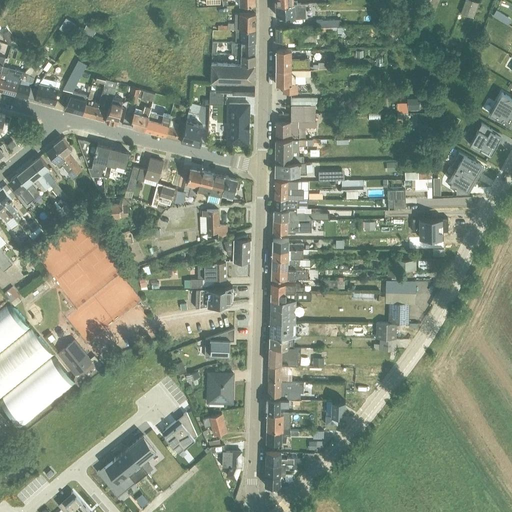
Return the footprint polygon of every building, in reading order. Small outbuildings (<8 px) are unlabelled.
[(428,0),(425,8),(428,10),(434,12),(438,0),(428,0)] [(472,0),(465,0),(461,13),(473,17),(479,2),(472,0)] [(294,4),(276,5),(276,16),(285,16),(286,19),(306,18),(305,3),(294,4)] [(511,19),(497,10),(493,15),(509,25),(511,20),(511,19)] [(235,30),(256,30),(256,14),(235,14),(235,23),(228,23),(228,26),(218,26),(218,30),(235,30)] [(66,16),(60,27),(69,32),(73,24),(75,25),(84,30),(83,32),(93,37),(96,30),(78,20),(75,19),(74,21),(66,16)] [(303,27),(276,28),(276,41),(290,41),(290,33),(303,32),(303,27)] [(9,30),(3,33),(7,43),(14,40),(9,30)] [(256,30),(235,30),(235,43),(255,43),(256,30)] [(312,35),(299,35),(300,45),(320,44),(320,35),(312,35)] [(241,55),(255,55),(255,43),(235,43),(232,43),(231,55),(235,55),(241,55)] [(310,69),(311,69),(319,69),(319,64),(313,64),(313,66),(310,66),(310,58),(292,58),(292,50),(277,50),(276,70),(305,69),(310,69)] [(29,67),(35,58),(30,54),(24,63),(29,67)] [(210,83),(255,83),(255,55),(241,55),(235,55),(235,63),(211,63),(210,83)] [(19,78),(15,95),(28,98),(28,97),(35,99),(38,88),(32,86),(34,78),(38,72),(34,70),(37,66),(40,61),(35,58),(29,67),(26,72),(19,78)] [(43,69),(47,62),(43,59),(39,67),(43,69)] [(72,92),(73,91),(87,64),(78,59),(63,89),(72,92)] [(3,66),(0,75),(0,91),(15,95),(19,78),(26,72),(3,66)] [(305,69),(276,70),(276,85),(283,85),(283,94),(298,94),(298,84),(305,84),(305,76),(311,76),(311,69),(310,69),(305,69)] [(38,88),(35,99),(35,100),(55,106),(61,83),(43,78),(39,83),(38,88)] [(99,103),(95,118),(105,121),(109,108),(112,103),(113,97),(117,82),(106,79),(105,83),(99,103)] [(255,83),(210,83),(211,90),(232,90),(232,93),(255,93),(255,83)] [(91,90),(87,98),(92,100),(96,86),(92,85),(91,90)] [(153,101),(154,93),(132,87),(128,100),(137,103),(138,97),(153,101)] [(73,91),(72,92),(64,109),(82,113),(85,105),(87,98),(91,90),(90,90),(86,88),(84,94),(73,91)] [(210,92),(210,104),(223,105),(223,92),(210,92)] [(154,93),(153,101),(153,103),(161,105),(162,104),(173,107),(175,99),(154,93)] [(510,124),(511,119),(511,105),(508,104),(511,99),(502,94),(490,115),(501,122),(502,119),(510,124)] [(109,108),(105,121),(106,120),(117,123),(123,100),(113,97),(112,103),(109,108)] [(405,108),(414,107),(413,97),(404,98),(405,108)] [(85,105),(82,113),(82,115),(95,118),(99,103),(92,101),(91,105),(85,105)] [(392,111),(403,112),(403,101),(392,101),(392,111)] [(249,105),(229,104),(229,144),(249,144),(249,105)] [(145,131),(150,112),(151,108),(145,106),(143,111),(135,109),(132,120),(134,121),(132,127),(145,131)] [(150,112),(145,131),(165,137),(170,116),(163,115),(163,116),(150,112)] [(291,120),(315,121),(315,113),(291,112),(291,120)] [(170,116),(165,137),(181,141),(185,125),(185,124),(181,123),(179,128),(178,128),(179,125),(175,124),(175,121),(176,117),(171,115),(170,116)] [(315,121),(291,120),(291,123),(276,122),(276,135),(298,136),(298,127),(316,127),(317,121),(315,121)] [(392,121),(385,124),(386,127),(387,131),(395,128),(392,121)] [(479,124),(465,144),(486,158),(499,137),(479,124)] [(185,125),(181,141),(201,146),(205,131),(198,129),(199,127),(193,126),(193,128),(185,125)] [(21,132),(15,136),(21,144),(27,139),(21,132)] [(6,146),(11,142),(8,137),(2,141),(6,146)] [(54,145),(77,173),(82,169),(68,152),(72,149),(63,138),(54,145)] [(90,143),(78,140),(83,154),(87,155),(90,143)] [(275,163),(304,163),(304,156),(299,156),(299,146),(313,146),(313,140),(281,140),(278,141),(276,141),(275,163)] [(77,173),(54,145),(46,151),(60,167),(62,165),(68,172),(68,173),(72,178),(78,174),(77,173)] [(92,168),(88,167),(91,176),(104,176),(111,148),(98,145),(93,161),(92,168)] [(111,148),(104,176),(108,177),(110,169),(124,173),(129,153),(111,148)] [(456,169),(477,181),(484,168),(459,153),(452,166),(456,169)] [(33,162),(53,188),(63,200),(67,196),(46,170),(50,168),(40,156),(33,162)] [(140,168),(137,179),(139,180),(143,181),(143,182),(157,186),(158,183),(164,162),(150,158),(147,170),(140,168)] [(393,160),(382,160),(382,170),(393,169),(393,160)] [(25,169),(34,180),(43,191),(47,187),(49,190),(53,188),(33,162),(25,169)] [(304,163),(275,163),(275,176),(301,175),(301,174),(307,174),(307,162),(304,163)] [(137,179),(140,168),(133,166),(126,190),(134,191),(134,190),(135,187),(137,179)] [(412,179),(430,179),(430,172),(432,172),(432,167),(426,167),(426,172),(405,172),(405,179),(412,179)] [(197,191),(202,170),(191,168),(186,183),(184,191),(177,190),(174,203),(183,203),(185,195),(196,197),(197,191)] [(17,175),(35,197),(40,203),(44,201),(41,197),(42,196),(31,182),(34,180),(25,169),(17,175)] [(477,181),(456,169),(449,181),(453,183),(450,188),(453,189),(456,189),(469,189),(470,187),(473,188),(477,181)] [(202,170),(197,191),(209,193),(214,173),(202,170)] [(342,180),(344,180),(344,171),(319,171),(319,180),(342,180)] [(214,173),(209,193),(207,200),(219,203),(221,194),(225,176),(214,173)] [(35,197),(17,175),(9,181),(27,204),(35,197)] [(225,176),(221,194),(226,195),(233,196),(237,181),(237,179),(228,177),(225,176)] [(412,179),(405,179),(405,185),(412,185),(412,187),(415,187),(415,191),(427,191),(427,198),(430,198),(430,179),(412,179)] [(344,180),(342,180),(342,183),(342,190),(364,190),(363,180),(344,180)] [(274,199),(288,199),(288,189),(301,189),(301,181),(275,181),(275,189),(274,199)] [(288,199),(299,199),(304,199),(308,199),(308,181),(301,181),(301,189),(288,189),(288,199)] [(158,183),(157,186),(152,204),(157,206),(160,197),(162,197),(160,201),(170,204),(175,188),(158,183)] [(3,186),(12,197),(15,195),(12,192),(6,184),(3,186)] [(0,188),(0,198),(17,220),(21,217),(17,212),(18,211),(9,200),(12,198),(12,197),(3,186),(0,188)] [(388,199),(405,199),(405,190),(388,190),(388,199)] [(242,193),(238,196),(241,202),(246,199),(242,193)] [(17,220),(0,198),(0,214),(2,217),(3,217),(12,228),(19,223),(17,220)] [(122,205),(121,199),(105,200),(106,208),(106,210),(108,209),(110,209),(110,217),(120,217),(129,216),(128,205),(122,205)] [(274,208),(299,208),(299,199),(288,199),(274,199),(274,208)] [(405,199),(388,199),(388,208),(405,207),(405,199)] [(56,201),(52,203),(63,216),(70,210),(65,203),(61,207),(56,201)] [(274,219),(311,219),(329,219),(329,213),(311,213),(311,209),(299,208),(274,208),(274,219)] [(202,216),(200,216),(200,233),(216,232),(216,235),(228,235),(227,225),(220,225),(219,210),(202,210),(202,216)] [(408,217),(407,232),(413,232),(413,242),(440,243),(441,218),(408,217)] [(311,219),(274,219),(273,233),(295,234),(295,232),(311,232),(311,219)] [(375,221),(364,221),(364,224),(365,230),(375,230),(375,221)] [(40,226),(30,234),(33,239),(43,230),(40,226)] [(146,229),(147,239),(155,238),(155,237),(161,236),(160,229),(154,229),(154,228),(146,229)] [(147,239),(146,229),(136,229),(136,240),(147,239)] [(182,233),(175,234),(177,242),(184,241),(184,243),(188,242),(188,241),(193,241),(193,242),(195,242),(198,242),(196,234),(187,235),(187,234),(183,235),(182,233)] [(247,235),(224,242),(228,255),(233,255),(233,262),(250,262),(251,240),(247,240),(247,236),(247,235)] [(273,249),(303,250),(303,244),(289,244),(289,239),(273,239),(273,249)] [(0,247),(0,266),(3,271),(13,263),(0,247)] [(272,259),(303,260),(303,250),(273,249),(272,259)] [(272,268),(308,269),(310,269),(310,266),(310,260),(303,260),(272,259),(272,268)] [(394,271),(412,271),(412,270),(415,270),(415,260),(394,260),(394,264),(383,264),(383,270),(394,270),(394,271)] [(443,260),(418,260),(418,265),(427,265),(427,270),(443,271),(443,260)] [(203,280),(214,279),(226,279),(226,262),(212,261),(197,264),(198,279),(184,280),(185,288),(203,287),(203,280)] [(140,274),(147,272),(144,263),(137,265),(140,274)] [(308,269),(272,268),(272,278),(307,279),(308,269)] [(145,276),(139,278),(142,290),(143,290),(148,288),(145,276)] [(203,280),(203,287),(215,287),(214,279),(203,280)] [(323,280),(322,287),(337,288),(337,289),(344,289),(345,281),(323,280)] [(271,291),(304,293),(304,284),(272,283),(271,290),(271,291)] [(11,302),(18,296),(19,295),(13,286),(4,293),(10,300),(11,302)] [(196,290),(196,308),(232,303),(232,289),(232,286),(225,286),(225,288),(196,290)] [(348,288),(348,298),(372,299),(372,289),(348,288)] [(271,300),(297,300),(298,300),(311,301),(311,293),(304,293),(271,291),(271,300)] [(403,303),(409,303),(415,303),(416,296),(416,294),(386,293),(386,295),(386,303),(389,303),(403,303)] [(18,296),(11,302),(14,305),(21,300),(18,296)] [(270,321),(296,321),(296,315),(300,315),(302,313),(303,309),(300,306),(296,306),(297,300),(271,300),(271,307),(273,307),(272,314),(271,314),(270,321)] [(388,324),(397,324),(409,324),(409,303),(403,303),(389,303),(388,324)] [(13,306),(0,316),(0,349),(29,326),(13,306)] [(270,337),(294,337),(295,337),(295,334),(300,334),(302,332),(302,326),(300,324),(296,324),(296,321),(270,321),(270,337)] [(379,339),(396,340),(397,324),(388,324),(376,323),(376,339),(379,339)] [(324,336),(334,336),(334,328),(324,328),(324,336)] [(206,339),(205,358),(218,358),(218,355),(230,355),(230,342),(234,342),(235,329),(206,339)] [(35,332),(0,360),(0,395),(52,353),(35,332)] [(270,347),(294,348),(294,337),(270,337),(270,347)] [(55,357),(1,402),(20,427),(76,382),(79,385),(99,368),(98,366),(102,363),(95,355),(91,358),(75,338),(57,352),(76,375),(72,377),(55,357)] [(396,340),(379,339),(379,345),(374,345),(374,350),(396,351),(396,340)] [(269,365),(282,366),(282,360),(286,360),(288,363),(288,366),(298,366),(298,360),(300,360),(301,348),(294,348),(270,347),(269,365)] [(314,366),(324,366),(324,358),(313,358),(313,366),(314,366)] [(182,362),(174,365),(179,375),(182,374),(187,372),(182,362)] [(268,381),(282,381),(282,376),(282,366),(269,365),(268,381)] [(198,371),(186,376),(188,382),(201,377),(198,371)] [(207,373),(206,403),(233,403),(234,374),(207,373)] [(286,400),(301,400),(301,392),(304,393),(304,382),(286,382),(282,381),(268,381),(268,399),(286,400)] [(268,413),(281,414),(281,406),(288,406),(287,414),(291,414),(307,414),(307,407),(311,407),(311,400),(309,400),(301,400),(286,400),(268,399),(268,413)] [(327,401),(326,425),(336,425),(338,424),(338,415),(345,406),(345,402),(343,402),(327,401)] [(187,412),(163,431),(167,437),(166,438),(172,445),(194,428),(187,412)] [(267,430),(290,431),(291,425),(291,414),(287,414),(281,414),(268,413),(267,430)] [(222,414),(203,419),(205,427),(211,426),(214,436),(227,432),(222,414)] [(290,431),(267,430),(267,444),(282,444),(282,443),(286,443),(286,436),(298,436),(298,431),(290,431)] [(313,431),(313,439),(324,439),(324,431),(317,431),(313,431)] [(144,435),(128,448),(140,463),(156,450),(144,435)] [(220,446),(210,447),(212,453),(218,452),(218,467),(222,467),(222,470),(228,470),(228,476),(236,479),(241,467),(241,452),(225,451),(224,445),(220,446)] [(266,464),(304,465),(304,460),(302,460),(287,459),(282,459),(282,453),(266,452),(266,464)] [(119,485),(124,492),(135,483),(119,462),(115,458),(98,472),(112,490),(119,485)] [(266,475),(285,475),(286,470),(304,471),(304,465),(266,464),(266,475)] [(285,475),(266,475),(265,486),(273,487),(274,488),(278,488),(280,487),(281,481),(293,481),(293,476),(285,475)] [(119,485),(112,490),(118,497),(124,492),(119,485)] [(73,492),(58,505),(64,511),(89,511),(90,511),(73,492)] [(142,495),(136,499),(142,507),(148,502),(142,495)]
